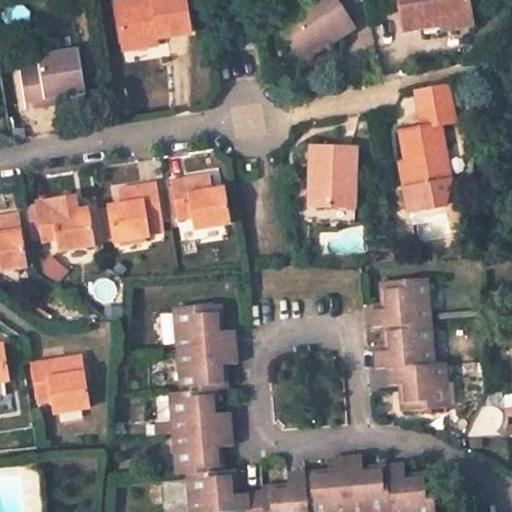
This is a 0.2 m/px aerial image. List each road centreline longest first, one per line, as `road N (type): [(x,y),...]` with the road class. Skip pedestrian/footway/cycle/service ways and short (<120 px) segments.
road 1 (residential): [(392,83),(369,99),(0,158)]
road 2 (track): [(511,233),(470,236),(502,68),(392,83)]
road 3 (residential): [(353,430),(347,326),(254,336),(262,434)]
road 4 (residential): [(511,493),(353,430)]
